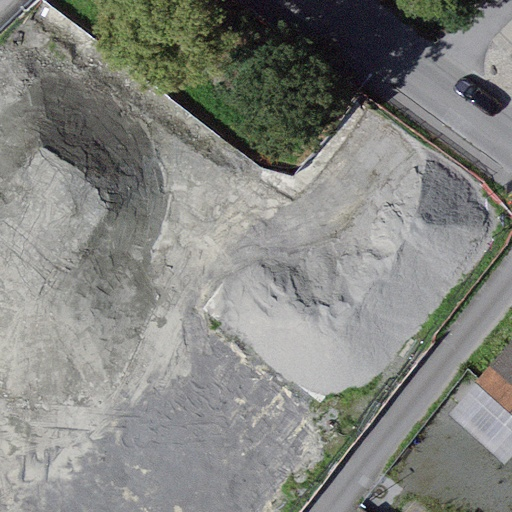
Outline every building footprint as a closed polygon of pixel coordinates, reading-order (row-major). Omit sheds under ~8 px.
[(188,142),(53,37),(0,104),(0,200),(89,269),(114,237),(188,142)] [(475,215),(357,125),(214,310),(331,400),(475,215)] [(511,342),(482,379),(511,404),(511,342)] [(213,511),(39,373),(0,421),(0,511),(213,511)] [(453,408),(503,456),(511,446),(511,415),(477,382),(453,408)]
